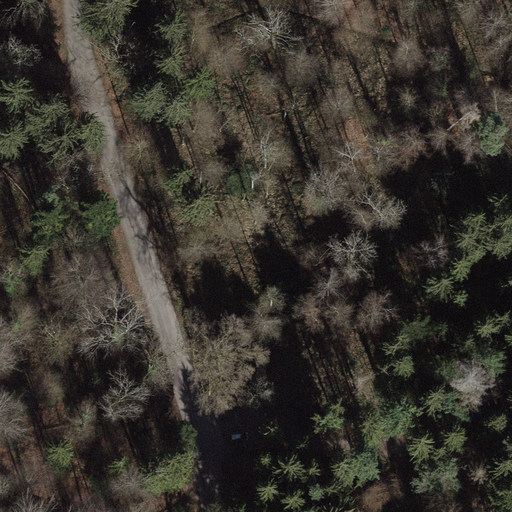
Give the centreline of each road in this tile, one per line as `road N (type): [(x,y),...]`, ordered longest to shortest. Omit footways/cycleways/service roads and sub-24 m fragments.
road 1 (unclassified): [(78,0),(78,40),(127,227),(191,420),(204,511)]
road 2 (track): [(511,372),(492,397),(434,434),(359,444),(191,420)]
road 3 (track): [(202,486),(127,505),(72,495),(0,463)]
